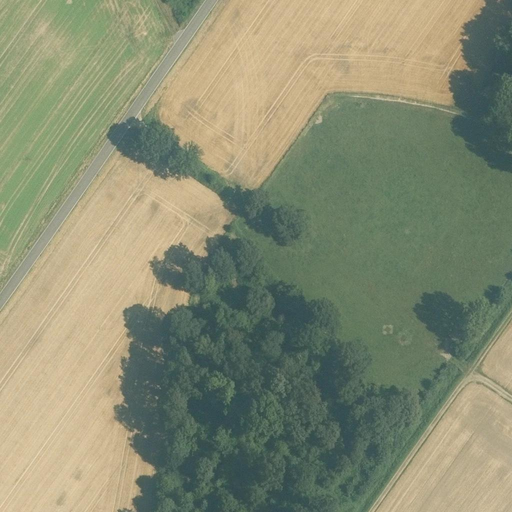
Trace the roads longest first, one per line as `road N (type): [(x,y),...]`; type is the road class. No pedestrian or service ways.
road 1 (secondary): [(212,0),(0,301)]
road 2 (track): [(511,401),(470,373),(376,511)]
